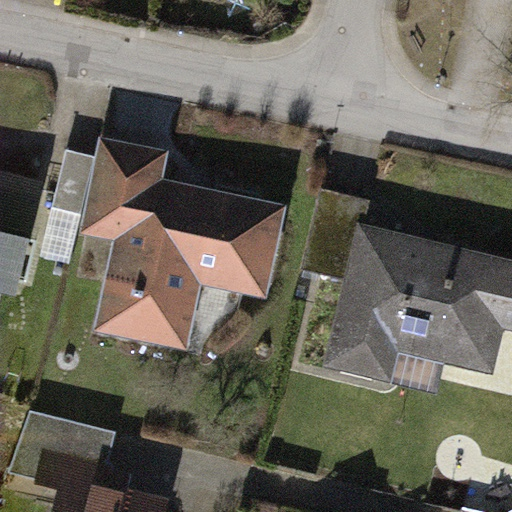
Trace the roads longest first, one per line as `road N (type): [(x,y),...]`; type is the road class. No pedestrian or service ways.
road 1 (residential): [(0,33),(341,97)]
road 2 (residential): [(341,97),(511,131)]
